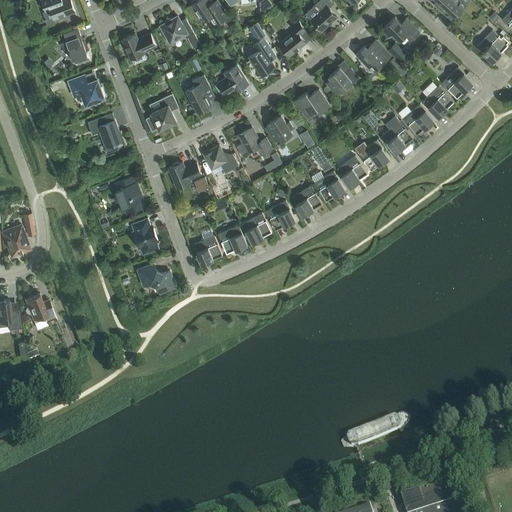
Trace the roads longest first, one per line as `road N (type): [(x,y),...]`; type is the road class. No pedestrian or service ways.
road 1 (residential): [(149,153),(197,281),(211,281),(338,218),(417,166),(494,83)]
road 2 (residential): [(149,153),(237,116),(313,71),(387,0)]
road 3 (residential): [(0,276),(27,267),(41,230),(0,110)]
road 4 (residential): [(101,25),(149,153)]
road 5 (residential): [(494,83),(405,0)]
